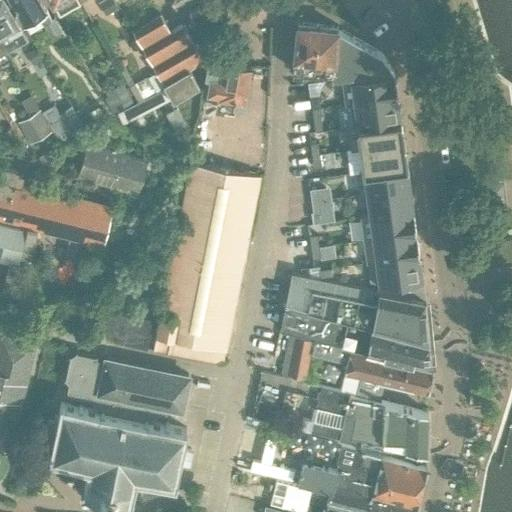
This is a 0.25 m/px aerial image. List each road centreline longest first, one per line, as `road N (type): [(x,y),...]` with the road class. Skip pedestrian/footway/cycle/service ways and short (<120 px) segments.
road 1 (residential): [(232,375),(275,165),(283,0)]
road 2 (residential): [(450,348),(414,66),(379,0)]
road 3 (residential): [(232,375),(48,333)]
road 4 (residential): [(207,499),(232,375)]
